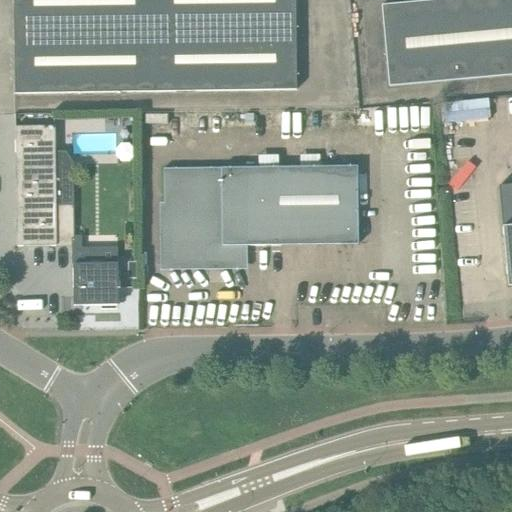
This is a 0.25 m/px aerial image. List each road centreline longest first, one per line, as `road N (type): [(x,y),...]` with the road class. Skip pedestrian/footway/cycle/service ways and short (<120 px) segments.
road 1 (residential): [(511,339),(181,352),(138,368),(95,406)]
road 2 (secondary): [(184,511),(377,446),(511,431)]
